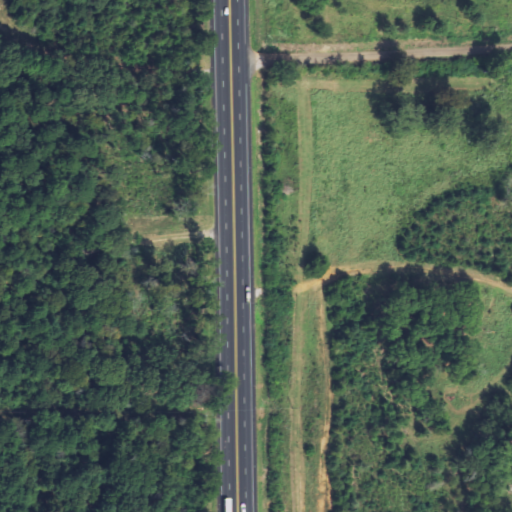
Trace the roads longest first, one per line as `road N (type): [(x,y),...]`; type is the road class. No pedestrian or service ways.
road 1 (trunk): [(238,511),(230,0)]
road 2 (residential): [(511,46),(231,58)]
